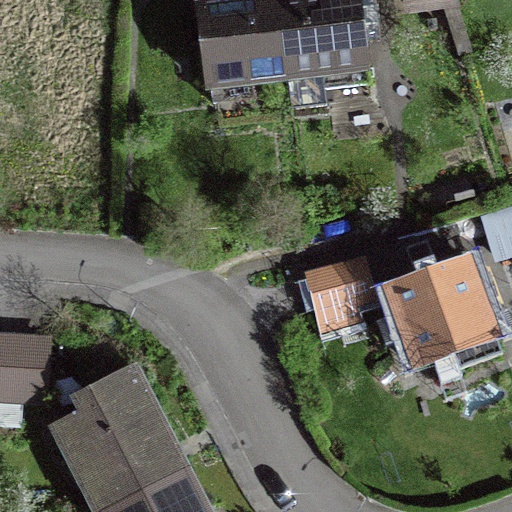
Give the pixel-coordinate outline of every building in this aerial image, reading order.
[(249,85),(284,81),(274,0),(194,9),(209,107),(251,102),(249,85)] [(355,0),(275,0),(274,0),(284,81),(319,77),(321,92),(365,87),(355,0)] [(499,357),(464,263),(384,293),(414,372),(452,359),(457,373),(499,357)] [(315,317),(371,301),(361,265),(305,280),(315,317)] [(42,399),(46,345),(0,342),(0,402),(37,405),(42,399)] [(97,511),(107,511),(179,476),(128,376),(98,391),(105,404),(56,429),(97,511)] [(197,511),(179,476),(107,511),(197,511)]
